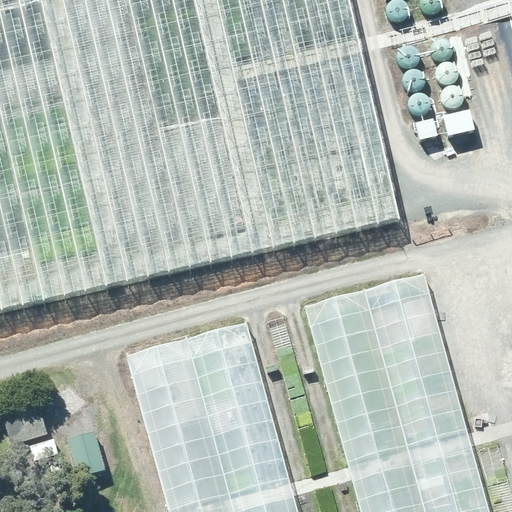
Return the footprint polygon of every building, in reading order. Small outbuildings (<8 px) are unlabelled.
[(0,0),(0,320),(448,216),(397,0),(0,0)] [(316,309),(375,511),(498,511),(429,276),(316,309)] [(132,363),(172,511),(316,511),(266,327),(132,363)] [(31,402),(0,411),(0,423),(7,445),(41,434),(31,402)] [(90,435),(63,443),(73,479),(101,471),(90,435)]
